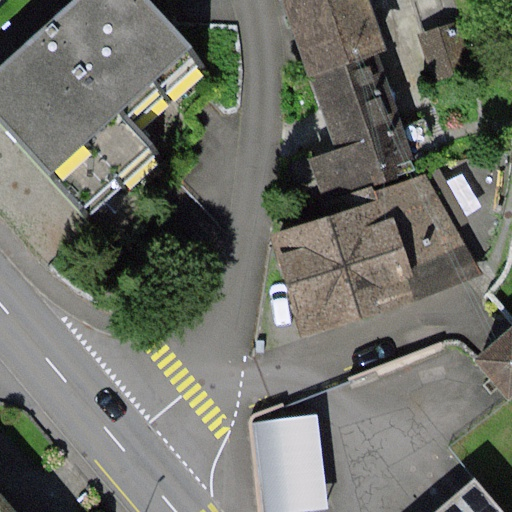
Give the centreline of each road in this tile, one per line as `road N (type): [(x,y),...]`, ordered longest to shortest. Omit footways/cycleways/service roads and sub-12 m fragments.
road 1 (residential): [(120,450),(212,362),(236,300),(262,88),(252,0)]
road 2 (tertiary): [(120,450),(0,310)]
